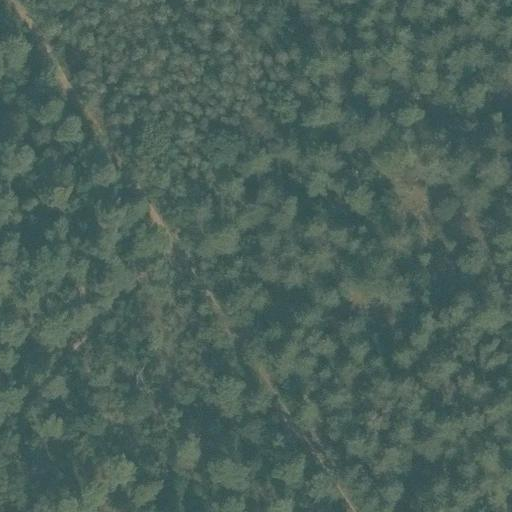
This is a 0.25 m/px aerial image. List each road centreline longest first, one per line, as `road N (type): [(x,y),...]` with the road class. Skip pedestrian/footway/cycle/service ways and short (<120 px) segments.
road 1 (track): [(347,511),(163,227)]
road 2 (track): [(163,227),(9,0)]
